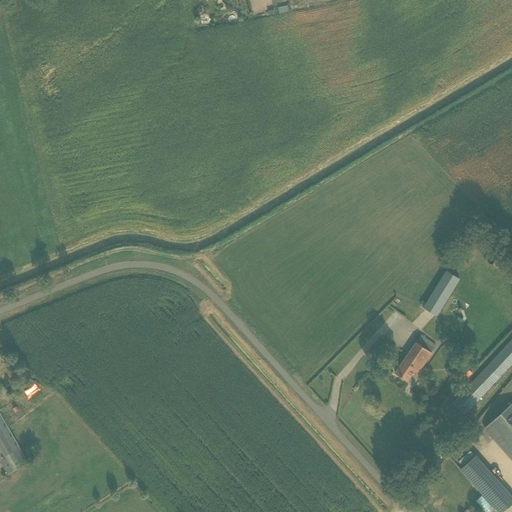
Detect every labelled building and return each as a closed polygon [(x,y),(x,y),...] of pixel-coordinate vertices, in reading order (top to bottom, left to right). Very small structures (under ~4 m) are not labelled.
[(426,303),(423,307),(436,316),(450,294),(459,279),(446,270),(426,303)] [(395,373),(407,381),(414,371),(418,373),(432,353),(431,352),(436,345),(421,335),(395,373)] [(511,340),(460,396),(453,403),(463,413),(470,406),(511,363),(511,340)] [(456,371),(462,380),(472,374),(467,365),(456,371)] [(511,403),(483,429),(511,460),(511,403)] [(0,461),(8,474),(28,463),(0,413),(0,409),(1,409),(0,408),(0,461)] [(443,435),(435,443),(439,447),(447,439),(443,435)] [(436,448),(432,450),(436,457),(440,455),(436,448)] [(462,465),(474,455),(470,450),(458,461),(462,465)] [(511,496),(476,456),(460,470),(498,511),(502,511),(511,503),(511,496)]
